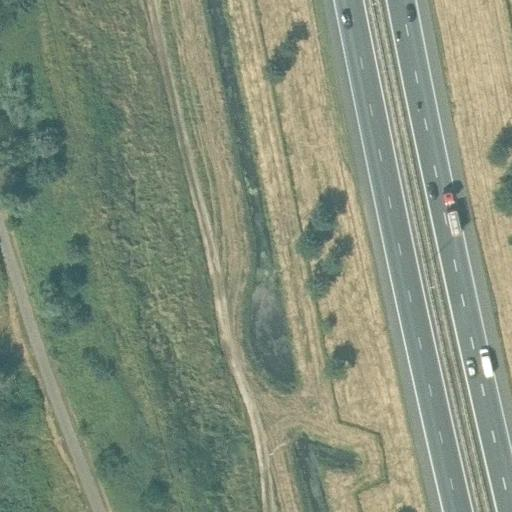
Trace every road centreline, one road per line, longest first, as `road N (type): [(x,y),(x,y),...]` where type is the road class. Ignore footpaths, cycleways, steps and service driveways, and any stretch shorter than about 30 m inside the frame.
road 1 (track): [(264,511),(254,418),(230,365),(150,0)]
road 2 (motorway): [(350,0),(458,511)]
road 3 (motorway): [(511,509),(401,0)]
